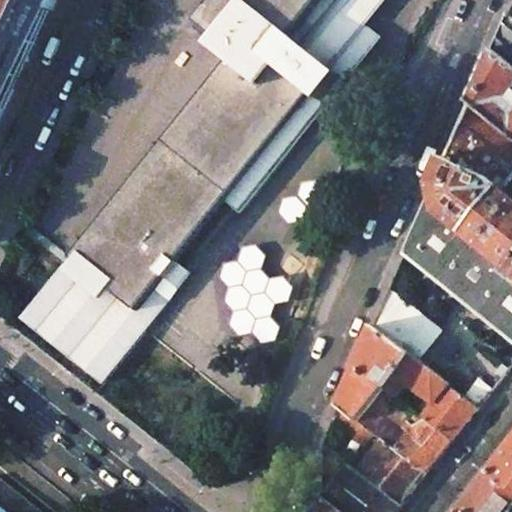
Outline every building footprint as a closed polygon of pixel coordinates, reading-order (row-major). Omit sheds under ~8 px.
[(0,0),(0,118),(56,0),(0,0)] [(214,0),(198,21),(237,52),(72,258),(75,260),(79,263),(73,270),(69,267),(66,265),(24,317),(106,381),(147,330),(132,319),(179,260),(188,249),(226,202),(241,214),(296,145),(281,133),(314,92),(340,57),(316,38),(346,0),(214,0)] [(281,133),(296,145),(385,38),(371,26),(391,0),(346,0),(316,38),(340,57),(314,92),(281,133)] [(511,18),(507,15),(500,32),(493,49),(511,64),(511,18)] [(511,64),(493,49),(482,75),(470,102),(511,136),(511,64)] [(511,174),(511,136),(470,102),(461,124),(446,157),(502,186),(511,174)] [(442,214),(511,270),(511,174),(502,186),(446,157),(440,171),(434,185),(442,214)] [(511,270),(442,214),(434,185),(409,252),(511,335),(511,270)] [(73,270),(79,263),(75,260),(69,267),(73,270)] [(132,319),(147,330),(195,274),(179,260),(132,319)] [(422,362),(443,333),(392,291),(377,327),(413,354),(422,362)] [(364,352),(341,406),(360,421),(386,388),(413,354),(377,327),(375,326),(364,352)] [(422,362),(413,354),(386,388),(397,397),(408,384),(434,405),(424,418),(454,441),(470,421),(479,409),(464,398),(450,387),(451,385),(422,362)] [(493,392),(479,379),(464,398),(479,409),(493,392)] [(397,397),(386,388),(360,421),(375,432),(383,439),(390,445),(397,451),(404,443),(397,437),(401,432),(394,426),(397,422),(405,428),(417,413),(397,397)] [(360,421),(341,406),(335,421),(365,445),(375,432),(360,421)] [(423,419),(417,413),(405,428),(411,433),(404,443),(397,451),(428,473),(446,451),(454,441),(424,418),(423,419)] [(390,445),(383,439),(360,470),(402,505),(419,485),(428,473),(397,451),(390,445)] [(359,471),(324,445),(324,473),(323,495),(345,511),(396,511),(402,505),(360,470),(359,471)] [(511,450),(509,453),(494,473),(508,484),(511,486),(511,450)] [(511,511),(511,486),(508,484),(494,473),(487,482),(462,511),(511,511)] [(0,503),(11,511),(44,511),(0,475),(0,503)] [(345,511),(323,495),(323,511),(345,511)] [(11,511),(0,503),(0,511),(11,511)]
